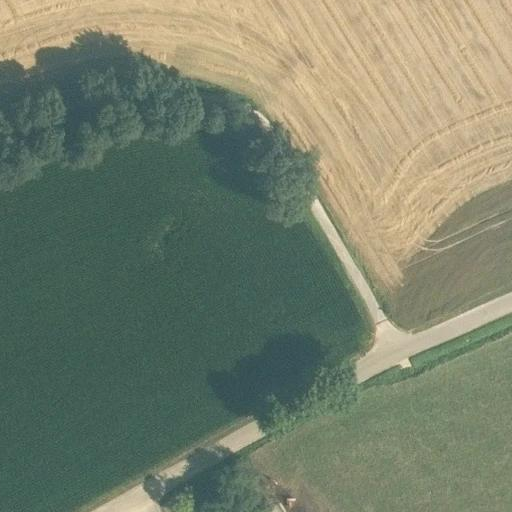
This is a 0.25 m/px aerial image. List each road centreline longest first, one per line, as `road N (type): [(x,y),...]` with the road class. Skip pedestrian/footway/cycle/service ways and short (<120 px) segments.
road 1 (track): [(398,355),(275,148),(235,104),(210,90),(0,129)]
road 2 (residential): [(102,511),(398,355)]
road 3 (unclassified): [(398,355),(511,304)]
